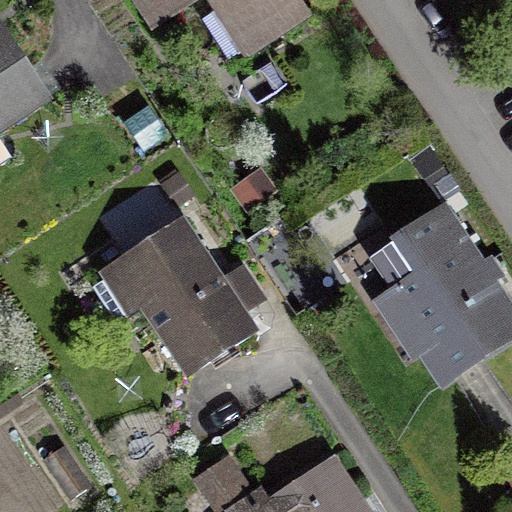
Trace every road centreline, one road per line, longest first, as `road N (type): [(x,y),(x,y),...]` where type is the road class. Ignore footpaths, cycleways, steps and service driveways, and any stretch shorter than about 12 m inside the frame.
road 1 (residential): [(374,0),(511,191)]
road 2 (residential): [(287,349),(398,511)]
